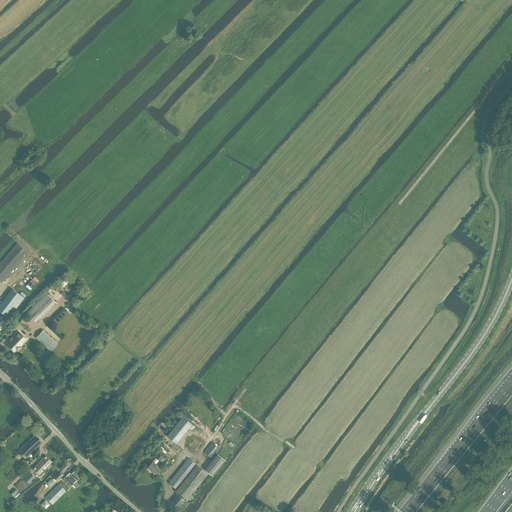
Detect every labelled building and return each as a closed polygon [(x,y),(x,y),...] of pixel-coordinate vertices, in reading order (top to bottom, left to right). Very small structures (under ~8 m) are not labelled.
[(0,281),(1,283),(28,253),(17,244),(0,263),(0,281)] [(0,305),(0,311),(8,318),(24,298),(13,289),(0,305)] [(37,323),(57,304),(46,293),(26,313),(37,323)] [(50,351),(57,344),(43,330),(36,337),(50,351)] [(19,332),(7,345),(14,352),(16,350),(17,350),(20,347),(19,346),(26,339),(19,332)] [(182,416),(166,436),(176,443),(192,424),(182,416)] [(25,458),(43,441),(36,434),(18,451),(25,458)] [(211,458),(219,448),(212,442),(204,452),(211,458)] [(217,454),(205,469),(213,476),(225,460),(217,454)] [(48,469),(52,465),(50,464),(52,462),(46,455),(32,468),(39,475),(46,467),(48,469)] [(187,499),(208,474),(197,465),(189,458),(168,483),(175,488),(174,490),(177,495),(171,502),(178,508),(182,503),(186,506),(188,503),(185,500),(186,499),(187,499)] [(156,475),(161,469),(153,461),(147,468),(156,475)] [(69,473),(66,476),(64,478),(71,486),(73,484),(76,487),(78,485),(75,481),(80,477),(74,471),(71,474),(69,473)] [(29,484),(35,478),(30,472),(23,479),(29,484)] [(57,481),(63,475),(60,472),(52,479),(51,479),(47,483),(50,487),(55,482),(56,480),(57,481)] [(59,484),(45,497),(52,504),(66,491),(59,484)] [(15,488),(10,493),(14,497),(19,493),(15,488)]
